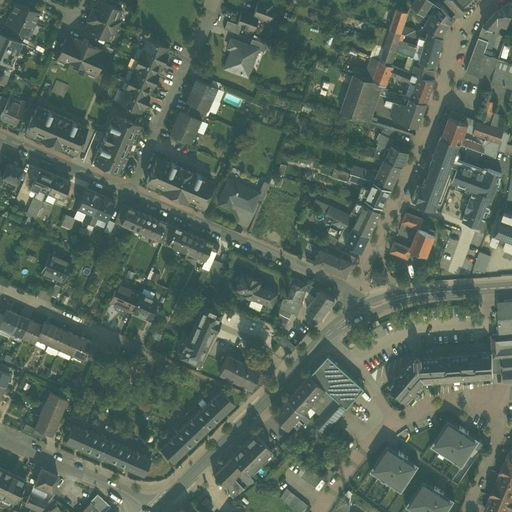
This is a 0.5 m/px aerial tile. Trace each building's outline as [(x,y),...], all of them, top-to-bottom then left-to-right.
[(99,0),(98,0),(92,14),(116,25),(119,19),(116,18),(120,10),(99,0)] [(426,11),(433,0),(432,0),(415,0),(414,2),(426,11)] [(447,0),(459,13),(460,14),(475,0),(447,0)] [(493,29),(498,32),(503,23),(507,25),(511,14),(511,12),(511,0),(510,0),(498,8),(496,9),(485,22),(483,24),(493,29)] [(258,1),(253,12),(259,14),(258,16),(268,20),(273,6),(270,5),(271,3),(264,1),(263,2),(258,1)] [(11,12),(11,13),(34,23),(39,13),(39,12),(29,8),(24,6),(16,2),(14,3),(12,7),(13,8),(11,12)] [(39,13),(40,14),(43,8),(31,2),(29,8),(39,12),(39,13)] [(432,13),(450,24),(455,18),(439,4),(432,13)] [(390,28),(401,32),(403,25),(408,11),(397,7),(390,28)] [(253,30),(258,16),(259,14),(253,12),(253,14),(241,10),(237,23),(236,24),(241,26),(248,28),(253,30)] [(29,33),(34,23),(11,13),(9,16),(8,17),(6,21),(7,23),(14,26),(19,28),(29,33)] [(419,20),(425,24),(429,17),(424,13),(419,20)] [(423,27),(429,30),(442,38),(450,24),(432,13),(429,17),(425,24),(423,27)] [(110,39),(116,25),(92,14),(86,28),(110,39)] [(224,28),(238,33),(241,26),(236,24),(237,23),(227,20),(224,28)] [(466,70),(491,80),(498,59),(498,58),(492,56),(484,53),(486,48),(492,32),(493,29),(483,24),(476,42),(469,61),(466,70)] [(415,29),(403,25),(401,32),(401,33),(405,34),(415,30),(415,29)] [(16,34),(27,39),(29,33),(19,28),(16,34)] [(384,46),(385,46),(395,50),(401,33),(401,32),(390,28),(384,46)] [(429,30),(426,38),(442,44),(443,38),(442,38),(429,30)] [(0,60),(9,64),(15,51),(17,52),(21,43),(0,32),(0,60)] [(497,34),(492,32),(486,48),(491,50),(497,34)] [(93,76),(94,76),(95,75),(99,64),(101,63),(103,61),(102,58),(105,51),(89,44),(89,43),(88,43),(84,42),(84,41),(83,41),(67,34),(64,42),(61,43),(60,46),(61,48),(57,58),(56,60),(57,60),(58,57),(65,60),(64,64),(70,66),(72,61),(81,65),(79,70),(86,73),(87,70),(94,73),(93,76)] [(436,65),(442,44),(426,38),(419,36),(418,41),(425,43),(420,60),(436,65)] [(147,38),(142,49),(165,59),(168,53),(166,52),(168,47),(147,38)] [(263,51),(266,43),(252,38),(249,45),(258,48),(258,49),(263,51)] [(237,72),(247,76),(251,68),(258,49),(258,48),(249,45),(232,39),(231,39),(228,47),(231,49),(229,55),(227,61),(224,67),(237,72)] [(385,46),(380,60),(390,64),(395,50),(385,46)] [(408,55),(415,58),(417,52),(402,48),(401,52),(408,55)] [(142,49),(137,59),(158,68),(160,64),(163,65),(165,59),(142,49)] [(415,60),(416,60),(417,58),(415,58),(408,55),(404,69),(411,72),(415,60)] [(365,76),(373,79),(380,60),(373,56),(365,76)] [(137,59),(133,70),(156,80),(159,74),(156,73),(158,68),(137,59)] [(511,64),(498,59),(491,80),(511,86),(511,72),(510,72),(511,66),(511,64)] [(390,64),(380,60),(373,79),(377,81),(386,84),(391,73),(394,65),(390,64)] [(416,74),(420,62),(416,60),(415,60),(411,72),(416,74)] [(72,61),(70,66),(79,70),(81,65),(72,61)] [(420,62),(416,74),(419,76),(432,79),(436,66),(420,62)] [(416,85),(419,76),(416,74),(411,72),(404,69),(394,65),(391,73),(410,82),(416,85)] [(133,70),(128,80),(149,89),(151,85),(153,86),(156,80),(133,70)] [(341,111),(364,118),(373,91),(377,81),(373,79),(365,76),(354,73),(341,111)] [(413,91),(429,96),(435,80),(432,79),(419,76),(416,85),(413,91)] [(193,84),(191,89),(213,99),(217,88),(194,77),(192,82),(193,84)] [(53,85),(64,92),(68,85),(57,78),(53,85)] [(128,80),(124,91),(147,101),(150,95),(147,94),(149,89),(128,80)] [(373,91),(388,96),(389,91),(385,90),(386,84),(377,81),(373,91)] [(208,110),(213,99),(191,89),(189,94),(186,95),(184,99),(191,102),(208,110)] [(395,120),(402,121),(410,96),(406,95),(389,90),(389,91),(388,96),(387,98),(395,100),(391,114),(395,120)] [(144,107),(147,101),(124,91),(119,101),(140,111),(142,106),(144,107)] [(411,97),(427,102),(429,96),(413,91),(411,97)] [(0,117),(15,123),(25,101),(10,95),(8,98),(2,111),(0,117)] [(0,110),(2,111),(8,98),(0,95),(0,110)] [(402,121),(419,126),(427,102),(411,97),(410,96),(402,121)] [(486,106),(481,121),(484,122),(488,123),(496,102),(491,100),(485,99),(483,105),(486,106)] [(191,102),(189,108),(204,114),(205,115),(208,110),(191,102)] [(68,149),(75,152),(77,148),(79,143),(80,144),(83,137),(83,136),(82,135),(86,126),(37,105),(37,106),(33,114),(32,114),(29,122),(30,122),(26,131),(33,134),(34,132),(41,135),(40,137),(46,139),(47,137),(51,139),(50,141),(51,142),(52,140),(56,141),(55,144),(61,146),(62,144),(69,147),(68,149)] [(201,120),(204,114),(189,108),(187,113),(201,120)] [(177,116),(174,121),(196,131),(201,120),(187,113),(177,109),(175,114),(177,116)] [(449,116),(465,121),(467,116),(451,110),(449,116)] [(490,124),(497,126),(501,114),(495,112),(490,124)] [(94,160),(116,170),(121,167),(126,155),(124,154),(127,148),(129,149),(129,147),(128,147),(130,141),(132,141),(134,136),(131,135),(133,131),(137,130),(139,124),(114,113),(94,160)] [(460,143),(461,143),(463,139),(466,129),(469,123),(465,121),(449,116),(442,136),(460,143)] [(469,120),(470,117),(467,116),(465,121),(469,123),(466,129),(474,132),(476,126),(472,124),(473,121),(469,120)] [(472,124),(476,126),(478,120),(475,119),(470,117),(469,120),(473,121),(472,124)] [(482,128),(484,122),(481,121),(478,120),(476,126),(474,132),(480,134),(482,128)] [(192,142),(196,131),(174,121),(172,126),(170,127),(168,131),(178,136),(189,140),(192,142)] [(497,126),(490,124),(488,123),(484,122),(482,128),(502,135),(504,130),(504,129),(497,126)] [(394,139),(395,139),(399,129),(385,125),(381,133),(394,138),(394,139)] [(502,135),(482,128),(480,134),(488,137),(500,141),(502,135)] [(500,141),(498,149),(505,151),(507,143),(510,132),(504,130),(502,135),(500,141)] [(377,147),(377,148),(383,150),(382,153),(387,155),(392,144),(393,144),(393,142),(394,139),(394,138),(381,133),(380,132),(376,139),(378,139),(377,142),(379,143),(377,147)] [(176,141),(187,146),(189,140),(178,136),(176,141)] [(452,181),(474,189),(474,188),(494,195),(502,173),(485,166),(484,168),(455,157),(460,143),(442,136),(440,136),(423,183),(418,182),(411,200),(435,209),(438,202),(441,203),(455,166),(458,167),(452,181)] [(482,144),(476,142),(473,148),(496,156),(498,149),(500,141),(488,137),(486,142),(483,141),(482,144)] [(461,143),(473,148),(476,142),(467,138),(463,139),(461,143)] [(386,158),(387,155),(382,153),(383,150),(377,148),(365,144),(362,152),(376,156),(384,158),(385,157),(386,158)] [(409,151),(393,144),(392,144),(387,155),(386,158),(402,165),(409,151)] [(361,157),(374,161),(376,156),(362,152),(361,157)] [(384,158),(382,164),(399,172),(402,165),(386,158),(385,157),(384,158)] [(196,204),(203,206),(206,199),(205,198),(212,182),(206,179),(206,178),(200,175),(201,175),(195,172),(195,173),(193,172),(175,165),(176,164),(170,161),(170,162),(164,160),(164,161),(157,158),(150,175),(149,174),(146,182),(152,185),(153,185),(154,182),(162,186),(161,189),(167,191),(168,188),(175,191),(173,194),(175,195),(176,192),(183,194),(181,198),(187,200),(189,197),(197,200),(195,204),(196,204)] [(2,176),(17,183),(23,168),(8,161),(2,176)] [(377,174),(374,180),(391,187),(399,172),(382,164),(377,174)] [(352,173),(374,180),(377,174),(372,172),(353,166),(351,172),(352,173)] [(38,187),(47,191),(55,175),(39,168),(31,184),(32,184),(31,186),(31,187),(37,190),(38,187)] [(349,178),(366,185),(372,184),(374,180),(352,173),(349,178)] [(282,178),(273,174),(270,181),(279,185),(282,178)] [(70,181),(55,175),(47,191),(53,194),(63,198),(63,197),(70,181)] [(232,200),(251,209),(255,199),(259,191),(258,191),(228,178),(218,203),(229,207),(232,200)] [(255,199),(261,202),(269,182),(263,180),(258,191),(259,191),(255,199)] [(383,206),(391,187),(374,180),(372,184),(371,187),(367,195),(366,198),(383,206)] [(364,193),(367,195),(371,187),(362,184),(360,194),(364,195),(364,193)] [(83,220),(88,222),(100,194),(86,188),(86,189),(78,207),(78,208),(86,211),(83,220)] [(462,220),(482,227),(494,195),(474,188),(474,189),(470,197),(465,210),(466,210),(462,220)] [(44,200),(49,203),(50,202),(53,194),(47,191),(44,200)] [(114,200),(100,194),(88,222),(92,224),(94,225),(94,224),(97,216),(106,220),(107,218),(114,200)] [(34,196),(29,207),(39,212),(44,200),(34,196)] [(49,203),(44,200),(39,212),(37,215),(47,219),(53,204),(50,202),(49,203)] [(353,209),(360,213),(365,202),(357,200),(353,209)] [(381,210),(365,202),(360,213),(357,219),(354,226),(369,234),(381,210)] [(126,225),(139,230),(146,214),(122,203),(120,210),(125,212),(120,224),(125,226),(126,225)] [(335,217),(343,221),(353,226),(354,226),(357,219),(330,206),(327,213),(335,217)] [(37,215),(39,212),(29,207),(26,215),(35,219),(37,215)] [(114,222),(120,224),(125,212),(120,210),(114,222)] [(414,240),(411,248),(395,242),(391,250),(408,257),(411,248),(423,253),(427,254),(435,233),(436,231),(429,228),(428,231),(419,228),(423,218),(406,212),(403,221),(419,227),(418,229),(415,237),(414,240)] [(504,212),(503,214),(511,217),(510,221),(511,221),(511,214),(504,212)] [(61,224),(70,228),(71,227),(75,217),(66,213),(61,224)] [(511,221),(510,221),(511,217),(503,214),(502,213),(495,233),(493,238),(499,240),(504,242),(511,244),(511,221)] [(162,228),(167,231),(170,224),(146,214),(139,230),(153,236),(152,238),(157,240),(157,239),(162,228)] [(350,232),(351,230),(349,228),(345,228),(340,226),(343,221),(335,217),(333,222),(350,232)] [(104,230),(110,233),(114,222),(109,219),(104,230)] [(353,226),(343,221),(340,226),(345,228),(349,228),(351,230),(353,226)] [(92,224),(88,222),(87,225),(83,234),(89,236),(91,230),(90,229),(92,224)] [(173,245),(186,251),(194,234),(170,224),(167,231),(172,233),(167,244),(172,247),(173,245)] [(362,251),(369,234),(354,226),(353,226),(351,230),(350,232),(345,243),(362,251)] [(331,227),(328,234),(334,236),(337,229),(331,227)] [(157,240),(162,242),(167,231),(162,228),(157,239),(157,240)] [(493,238),(495,233),(493,232),(489,242),(497,245),(499,240),(493,238)] [(217,244),(194,234),(186,251),(200,257),(199,258),(204,260),(209,248),(215,251),(217,244)] [(324,241),(333,246),(337,238),(335,237),(327,234),(324,241)] [(323,241),(321,248),(341,256),(344,251),(333,246),(324,241),(323,241)] [(352,261),(341,256),(321,248),(315,262),(346,275),(352,261)] [(341,256),(352,261),(354,256),(344,251),(341,256)] [(479,251),(473,267),(485,272),(491,255),(479,251)] [(56,277),(63,280),(71,262),(49,252),(41,270),(51,275),(50,276),(51,278),(54,279),(56,278),(56,277)] [(205,278),(216,283),(225,263),(214,259),(205,278)] [(152,271),(149,277),(157,280),(159,274),(152,271)] [(243,294),(253,299),(260,283),(261,280),(241,272),(234,288),(244,292),(243,294)] [(294,277),(280,306),(275,317),(288,323),(293,312),(295,313),(299,304),(302,306),(307,309),(321,289),(294,277)] [(126,308),(132,311),(140,293),(117,282),(109,301),(115,303),(126,308)] [(275,289),(260,283),(253,299),(269,305),(275,289)] [(50,295),(56,297),(61,286),(55,284),(50,295)] [(307,309),(321,319),(335,299),(321,289),(307,309)] [(157,300),(140,293),(132,311),(149,318),(155,304),(157,300)] [(511,299),(502,300),(504,333),(511,332),(511,299)] [(126,308),(115,303),(114,307),(125,312),(126,308)] [(181,353),(199,361),(213,329),(215,330),(220,319),(218,317),(221,310),(203,303),(189,335),(187,333),(182,345),(184,346),(181,353)] [(155,304),(149,318),(155,321),(162,307),(155,304)] [(5,325),(12,328),(18,313),(6,308),(3,315),(0,322),(0,325),(4,328),(5,325)] [(30,319),(18,313),(12,328),(11,331),(9,336),(20,341),(22,336),(30,319)] [(282,334),(283,334),(288,323),(275,317),(273,321),(272,324),(282,334)] [(42,324),(30,319),(22,336),(28,338),(29,336),(35,339),(36,337),(42,324)] [(44,320),(42,324),(36,337),(42,339),(43,337),(49,340),(56,325),(46,321),(44,320)] [(68,330),(56,325),(49,340),(48,342),(53,344),(54,342),(61,345),(68,330)] [(79,335),(68,330),(61,345),(60,347),(65,349),(66,347),(73,350),(79,335)] [(492,351),(493,357),(502,357),(503,371),(504,381),(511,380),(511,332),(504,333),(499,333),(491,333),(492,351)] [(277,339),(291,352),(295,346),(289,340),(283,334),(282,334),(277,339)] [(92,341),(79,335),(73,350),(72,352),(77,354),(78,352),(85,355),(92,341)] [(53,344),(48,342),(46,348),(58,353),(60,347),(61,345),(54,342),(53,344)] [(89,358),(94,360),(99,350),(95,348),(93,347),(89,358)] [(389,385),(410,403),(416,396),(418,397),(420,397),(422,394),(422,392),(421,391),(426,385),(427,386),(431,386),(433,384),(432,381),(483,378),(483,376),(492,375),(492,377),(493,377),(493,372),(493,357),(492,351),(424,356),(422,357),(415,357),(413,356),(389,385)] [(219,371),(251,387),(260,370),(228,354),(219,371)] [(336,397),(347,407),(364,387),(328,354),(317,367),(311,374),(326,387),(336,397)] [(493,372),(503,371),(502,357),(493,357),(493,372)] [(0,368),(8,372),(10,366),(0,361),(0,368)] [(0,382),(4,385),(10,372),(8,372),(0,368),(0,382)] [(289,398),(304,412),(309,405),(310,405),(326,387),(311,374),(289,398)] [(336,397),(326,387),(310,405),(321,414),(336,397)] [(160,448),(173,461),(234,403),(222,389),(160,448)] [(45,402),(47,403),(62,409),(67,397),(52,391),(49,398),(47,397),(45,402)] [(314,421),(325,431),(347,407),(336,397),(321,414),(314,421)] [(289,428),(300,415),(304,412),(289,398),(274,415),(289,428)] [(40,414),(42,415),(56,421),(62,409),(47,403),(44,410),(42,409),(40,414)] [(316,411),(309,405),(304,412),(310,417),(316,411)] [(310,417),(304,412),(300,415),(307,421),(310,417)] [(51,433),(56,421),(42,415),(39,421),(37,420),(34,426),(46,431),(51,433)] [(460,426),(448,418),(431,445),(462,466),(480,439),(469,432),(469,431),(460,425),(460,426)] [(23,428),(44,437),(46,431),(34,426),(25,422),(23,428)] [(66,440),(143,474),(150,457),(73,423),(66,440)] [(280,445),(287,453),(304,439),(298,431),(280,445)] [(242,468),(247,473),(271,449),(255,433),(245,442),(231,456),(242,468)] [(399,451),(388,443),(370,470),(402,491),(419,464),(408,457),(408,456),(399,450),(399,451)] [(339,454),(343,458),(351,449),(346,445),(339,454)] [(213,473),(224,485),(229,481),(232,477),(237,472),(242,468),(231,456),(213,473)] [(504,461),(502,467),(511,471),(511,458),(507,457),(505,462),(504,461)] [(316,488),(323,478),(322,477),(304,464),(296,474),(316,488)] [(0,466),(0,493),(2,494),(1,496),(3,497),(4,495),(10,497),(16,500),(26,478),(0,466)] [(49,488),(53,490),(53,489),(58,477),(56,473),(41,466),(35,482),(49,488)] [(329,467),(322,477),(323,478),(327,481),(334,471),(329,467)] [(500,474),(498,479),(511,484),(511,471),(502,467),(499,474),(500,474)] [(240,476),(248,484),(254,479),(247,473),(242,468),(237,472),(240,475),(240,476)] [(232,477),(229,481),(239,491),(242,488),(232,477)] [(435,486),(423,478),(406,505),(416,511),(446,511),(455,499),(444,492),(444,491),(435,485),(435,486)] [(495,483),(492,490),(511,497),(511,484),(498,479),(496,484),(495,483)] [(232,496),(239,491),(229,481),(224,485),(227,491),(232,496)] [(278,496),(298,511),(304,511),(310,506),(286,487),(278,496)] [(49,488),(43,499),(48,501),(56,491),(55,490),(53,489),(53,490),(49,488)] [(491,496),(489,501),(510,510),(511,504),(511,497),(492,490),(490,496),(491,496)] [(26,502),(32,505),(40,509),(48,501),(43,499),(35,495),(30,493),(26,502)] [(95,506),(102,511),(104,511),(111,505),(98,493),(91,501),(95,506)] [(80,511),(89,511),(95,506),(91,501),(80,511)] [(508,511),(510,510),(489,501),(486,507),(488,508),(485,511),(508,511)]
